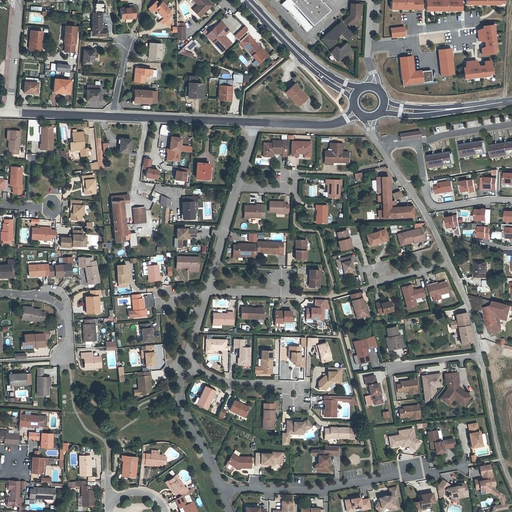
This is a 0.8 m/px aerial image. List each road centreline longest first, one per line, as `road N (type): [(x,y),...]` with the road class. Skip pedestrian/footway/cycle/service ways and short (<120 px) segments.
road 1 (residential): [(220,488),(320,490),(464,465)]
road 2 (secondary): [(247,0),(328,79),(357,94)]
road 3 (residential): [(417,142),(428,202),(511,200)]
road 4 (residential): [(184,366),(181,406),(220,488)]
road 5 (secondary): [(382,105),(448,110),(511,100)]
road 6 (unclassified): [(382,149),(448,260)]
road 7 (unclassified): [(479,357),(511,482)]
